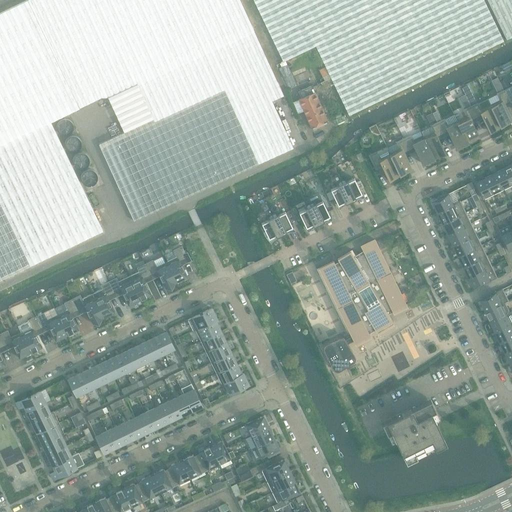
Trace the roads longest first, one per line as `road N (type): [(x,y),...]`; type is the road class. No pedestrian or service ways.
road 1 (residential): [(277,389),(20,511)]
road 2 (residential): [(0,391),(223,284)]
road 3 (residential): [(487,363),(407,195)]
road 4 (residential): [(407,195),(275,257)]
road 5 (residential): [(277,389),(336,511)]
road 6 (residential): [(487,363),(371,419)]
